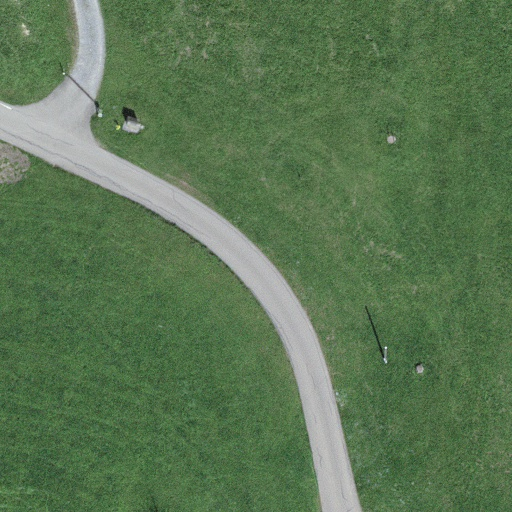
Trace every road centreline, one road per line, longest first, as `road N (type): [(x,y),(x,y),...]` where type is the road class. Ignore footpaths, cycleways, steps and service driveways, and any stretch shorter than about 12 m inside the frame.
road 1 (unclassified): [(0,120),(62,146),(258,264),(320,394),(342,511)]
road 2 (track): [(62,146),(94,54),(76,0)]
